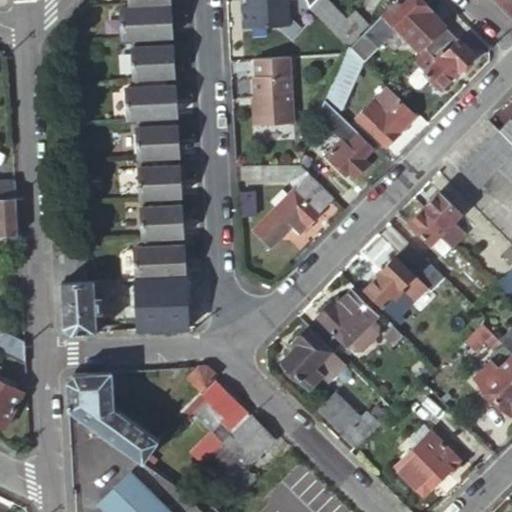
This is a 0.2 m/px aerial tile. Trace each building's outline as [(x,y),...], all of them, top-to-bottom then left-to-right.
[(288,0),(248,0),(249,6),(242,7),(244,30),(290,27),(288,0)] [(324,0),(315,0),(308,7),(347,46),(368,26),(355,14),(346,22),(324,0)] [(363,61),(397,28),(420,51),(423,49),(446,25),(432,11),(421,0),(397,0),(349,48),(356,55),(359,57),(363,61)] [(511,0),(499,0),(511,13),(511,0)] [(173,34),(171,8),(120,10),(122,37),(173,34)] [(459,38),(447,25),(446,25),(423,49),(426,51),(415,62),(440,88),(458,70),(459,71),(476,54),(460,37),(459,38)] [(133,72),(175,69),(174,44),(131,47),(133,72)] [(346,48),(325,96),(336,107),(340,111),(363,61),(359,57),(356,55),(349,48),(347,46),(346,48)] [(289,54),(255,57),(257,74),(254,75),(258,123),(294,120),(289,54)] [(124,87),(125,106),(177,103),(176,84),(124,87)] [(414,116),(386,88),(356,118),(384,146),(414,116)] [(373,148),(323,99),(318,115),(342,138),(325,155),(345,176),(349,172),(355,177),(367,164),(362,159),(373,148)] [(177,103),(125,106),(126,117),(177,114),(177,103)] [(511,121),(510,119),(498,130),(511,143),(511,121)] [(136,141),(179,138),(178,125),(136,127),(136,141)] [(511,143),(498,130),(460,170),(479,188),(498,168),(511,181),(511,143)] [(180,155),(179,138),(136,141),(137,157),(180,155)] [(301,164),(306,169),(306,170),(311,159),(303,156),(301,164)] [(301,164),(261,165),(261,180),(288,179),(306,169),(301,164)] [(138,168),(138,174),(181,172),(180,165),(138,168)] [(181,172),(138,174),(140,197),(182,195),(181,172)] [(298,233),(332,198),(309,173),(252,231),(269,247),(290,225),(298,233)] [(16,219),(14,180),(0,180),(0,235),(5,235),(17,234),(16,219)] [(251,191),(241,191),(242,216),(252,216),(251,191)] [(438,192),(424,207),(457,240),(461,235),(464,233),(452,221),(460,213),(438,192)] [(140,208),(142,236),(184,234),(183,205),(140,208)] [(457,240),(424,207),(409,222),(430,242),(438,234),(450,246),(457,240)] [(438,234),(430,242),(442,254),(450,246),(438,234)] [(511,264),(511,262),(503,253),(492,243),(490,245),(480,236),(471,245),(469,247),(478,257),(475,260),(496,281),(511,264)] [(430,291),(444,277),(441,275),(408,242),(380,270),(381,271),(363,289),(398,323),(404,317),(398,311),(403,305),(405,307),(426,287),(430,291)] [(511,244),(503,253),(511,262),(511,244)] [(133,249),(135,279),(139,278),(186,276),(185,246),(133,249)] [(509,297),(511,293),(511,264),(496,281),(494,283),(509,297)] [(186,276),(139,278),(141,296),(202,294),(201,275),(186,276)] [(94,281),(88,281),(60,283),(61,301),(63,327),(71,334),(97,333),(96,313),(103,313),(102,296),(95,296),(94,281)] [(335,305),(331,302),(317,317),(347,346),(377,315),(351,290),(341,299),(335,305)] [(338,296),(331,302),(335,305),(341,299),(338,296)] [(172,308),(172,328),(198,327),(204,319),(203,306),(172,308)] [(495,351),(502,343),(482,323),(464,341),(474,351),(484,341),(495,351)] [(392,345),(403,335),(392,325),(382,335),(392,345)] [(299,342),(282,360),(309,387),(321,375),(327,381),(344,364),(338,358),(307,327),(295,339),(299,342)] [(0,352),(24,361),(23,341),(1,330),(0,333),(0,352)] [(511,354),(498,368),(491,362),(474,379),(510,416),(511,415),(511,354)] [(206,366),(198,366),(187,378),(199,391),(212,379),(216,375),(206,366)] [(65,394),(66,410),(140,463),(156,440),(112,408),(110,371),(72,374),(65,381),(65,394)] [(0,426),(3,428),(22,393),(12,388),(14,384),(0,376),(0,426)] [(212,379),(199,391),(202,393),(214,381),(212,379)] [(199,391),(177,414),(182,420),(186,416),(188,418),(207,399),(224,417),(237,404),(214,381),(202,393),(199,391)] [(319,410),(355,447),(379,424),(342,387),(319,410)] [(237,404),(224,417),(232,425),(245,413),(237,404)] [(207,455),(243,491),(254,480),(244,470),(241,467),(250,458),(253,461),(273,440),(248,415),(221,442),(207,455)] [(232,425),(224,417),(220,420),(228,429),(232,425)] [(189,452),(200,463),(207,455),(221,442),(210,431),(189,452)] [(432,431),(394,466),(423,496),(460,460),(432,431)] [(244,470),(253,461),(250,458),(241,467),(244,470)] [(168,511),(127,471),(94,504),(102,511),(168,511)]
